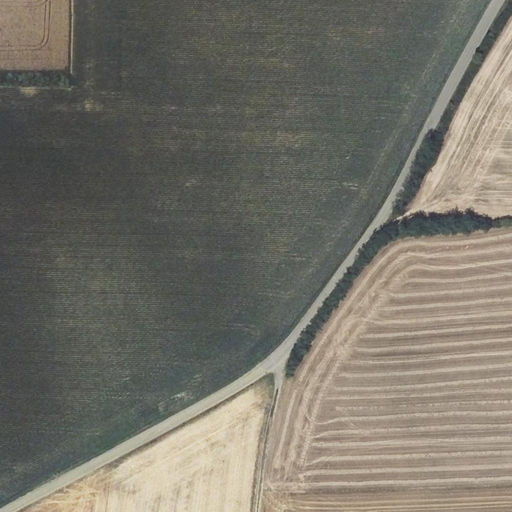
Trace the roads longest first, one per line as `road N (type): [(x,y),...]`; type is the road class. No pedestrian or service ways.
road 1 (unclassified): [(12,511),(279,358),(390,200),(500,0)]
road 2 (track): [(279,358),(259,511)]
